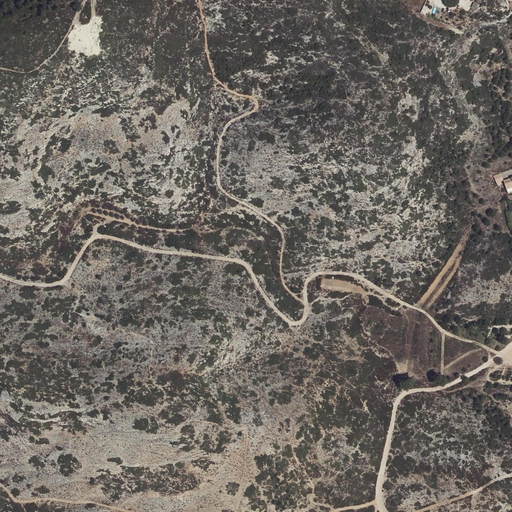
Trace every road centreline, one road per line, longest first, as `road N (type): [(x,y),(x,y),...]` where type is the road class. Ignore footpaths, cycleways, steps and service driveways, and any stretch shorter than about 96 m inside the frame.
road 1 (track): [(437,326),(366,280),(331,271),(309,277),(307,313),(290,324),(238,260),(101,235),(89,238),(58,282),(0,274)]
road 2 (track): [(305,299),(280,273),(277,224),(219,183),(227,124),(257,101),(215,76),(201,0)]
road 3 (track): [(511,344),(451,384),(396,400),(379,486),(383,511)]
